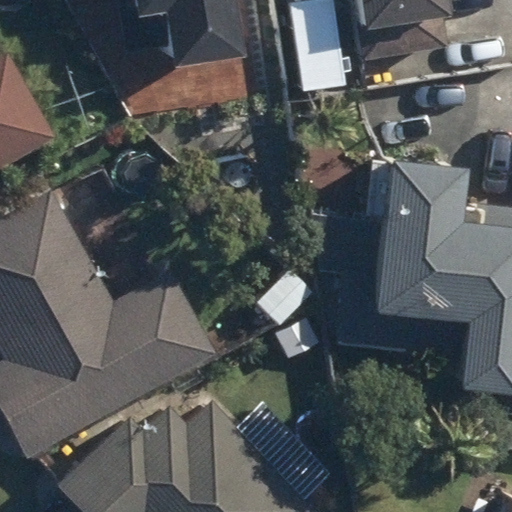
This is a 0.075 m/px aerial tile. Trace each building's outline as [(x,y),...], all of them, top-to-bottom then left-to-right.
[(112,0),(114,7),(140,3),(149,58),(221,46),(213,0),(112,0)] [(340,0),(345,27),(350,60),(425,47),(438,45),(431,0),(340,0)] [(281,64),(285,94),(316,90),(310,59),(281,64)] [(0,162),(44,139),(0,61),(0,162)] [(445,205),(449,168),(371,159),(358,268),(330,265),(321,342),(443,356),(439,388),(497,395),(504,336),(511,336),(511,205),(468,201),(467,207),(445,205)] [(0,421),(19,455),(24,452),(207,352),(205,348),(162,271),(104,303),(43,191),(0,214),(0,421)] [(276,259),(240,291),(268,322),(303,290),(276,259)] [(304,511),(306,510),(202,402),(177,425),(160,407),(134,432),(120,418),(55,482),(50,487),(74,511),(304,511)] [(479,442),(511,446),(511,419),(482,415),(479,442)] [(492,511),(511,511),(511,502),(498,497),(492,511)]
